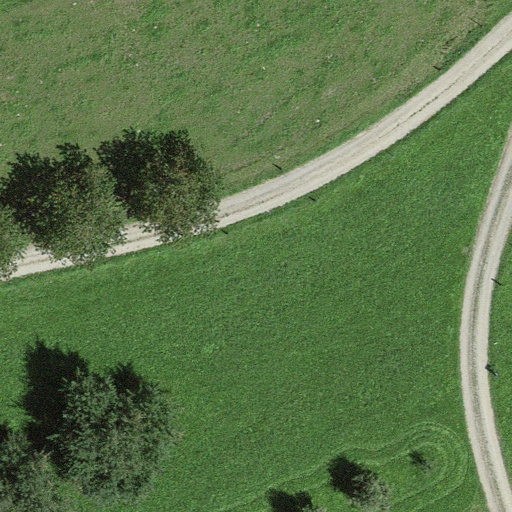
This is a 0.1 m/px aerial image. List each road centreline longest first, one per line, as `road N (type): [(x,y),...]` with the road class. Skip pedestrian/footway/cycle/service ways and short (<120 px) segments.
road 1 (track): [(511,43),(348,179),(0,261)]
road 2 (track): [(506,511),(486,445),(475,337),(511,182)]
